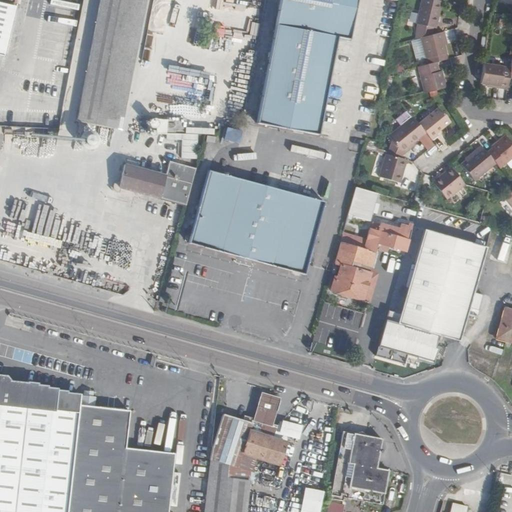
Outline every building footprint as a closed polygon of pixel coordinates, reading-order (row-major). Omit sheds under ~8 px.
[(75,11),(76,0),(50,0),(50,4),(49,4),(41,57),(70,62),(78,11),(75,11)] [(98,0),(90,48),(85,72),(80,97),(75,122),(111,129),(116,104),(121,79),(126,54),(136,0),(98,0)] [(278,0),(260,96),(254,124),(317,135),(336,38),(348,40),(355,0),(278,0)] [(433,29),(435,30),(441,4),(425,0),(421,0),(415,26),(433,29)] [(0,3),(0,56),(4,58),(16,7),(0,3)] [(507,23),(499,22),(498,32),(506,33),(507,23)] [(415,26),(412,39),(420,37),(431,34),(433,29),(415,26)] [(151,60),(154,32),(146,31),(143,60),(151,60)] [(426,58),(446,53),(444,45),(443,40),(446,40),(444,31),(431,34),(420,37),(426,58)] [(231,33),(231,39),(219,38),(218,53),(242,54),(243,34),(231,33)] [(445,53),(426,58),(428,64),(447,59),(445,53)] [(445,88),(441,71),(438,72),(436,62),(418,66),(425,93),(445,88)] [(509,69),(483,65),(480,85),(487,86),(500,88),(499,90),(505,91),(507,80),(509,69)] [(159,93),(158,101),(201,106),(202,101),(212,102),(216,73),(169,68),(166,94),(159,93)] [(451,122),(439,108),(419,124),(425,132),(432,141),(439,135),(437,133),(451,122)] [(412,115),(387,135),(401,152),(413,143),(425,132),(419,124),(412,115)] [(164,117),(164,132),(174,132),(175,129),(184,129),(185,118),(164,117)] [(181,147),(192,149),(193,134),(183,133),(181,147)] [(493,147),(494,149),(488,153),(497,165),(500,169),(511,159),(511,142),(507,136),(493,147)] [(384,153),(387,154),(388,150),(379,147),(379,149),(376,149),(377,143),(376,143),(367,143),(366,148),(384,153)] [(414,145),(413,143),(401,152),(403,154),(414,145)] [(463,166),(476,182),(497,165),(488,153),(482,146),(469,156),(472,159),(468,162),(463,166)] [(377,177),(399,183),(406,159),(387,154),(384,153),(377,177)] [(116,181),(114,182),(113,183),(112,184),(112,185),(112,187),(112,189),(113,190),(114,191),(115,192),(117,192),(118,188),(182,205),(183,205),(194,168),(168,161),(163,176),(123,165),(119,181),(118,181),(116,181)] [(450,169),(460,183),(464,184),(452,168),(450,169)] [(447,201),(465,185),(464,184),(460,183),(450,169),(433,183),(447,201)] [(322,202),(206,170),(189,233),(186,243),(302,275),(305,265),(322,202)] [(377,195),(357,189),(350,215),(370,221),(377,195)] [(481,216),(479,223),(493,227),(495,220),(481,216)] [(368,241),(345,235),(343,243),(374,252),(377,243),(409,252),(412,244),(413,241),(408,240),(412,229),(413,223),(406,221),(404,226),(399,225),(383,221),(380,231),(372,229),(368,241)] [(414,221),(412,229),(408,240),(413,241),(418,222),(414,221)] [(455,343),(460,344),(470,309),(475,294),(488,248),(426,230),(401,317),(389,314),(387,323),(439,338),(449,341),(455,343)] [(374,252),(343,243),(338,259),(342,261),(372,269),(376,252),(374,252)] [(336,277),(332,291),(369,301),(376,272),(374,269),(372,269),(342,261),(337,278),(336,277)] [(485,297),(475,294),(470,309),(480,312),(485,297)] [(511,341),(511,308),(506,306),(497,337),(511,341)] [(439,338),(387,323),(376,359),(405,368),(408,358),(432,365),(439,338)] [(0,372),(0,511),(68,511),(79,394),(79,392),(64,391),(64,389),(54,388),(54,386),(44,385),(44,384),(34,383),(34,381),(23,379),(23,381),(19,380),(20,375),(10,374),(9,379),(5,379),(2,373),(0,372)] [(82,394),(79,394),(68,511),(166,511),(173,451),(124,446),(128,409),(94,405),(95,395),(92,395),(93,390),(83,389),(82,394)] [(279,398),(261,393),(252,421),(271,426),(272,424),(279,398)] [(222,414),(210,451),(203,511),(246,511),(249,481),(252,481),(254,473),(258,460),(277,466),(286,441),(273,437),(277,426),(272,424),(271,426),(252,421),(251,423),(222,414)] [(374,467),(380,438),(341,430),(328,495),(381,504),(387,469),(374,467)] [(320,511),(325,490),(306,486),(300,511),(320,511)] [(339,511),(341,504),(327,502),(324,511),(339,511)]
